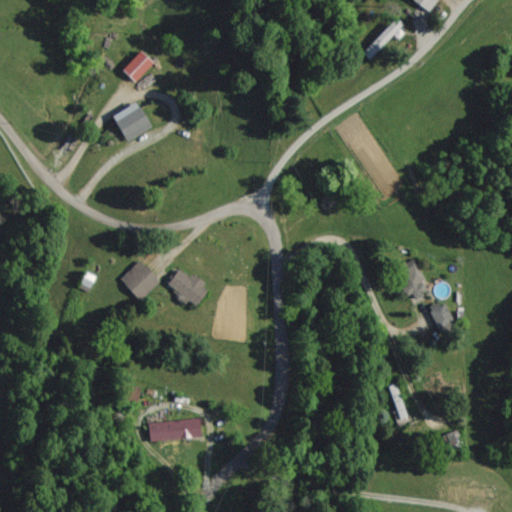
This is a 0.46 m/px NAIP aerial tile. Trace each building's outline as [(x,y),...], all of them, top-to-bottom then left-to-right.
[(410,0),(427,11),(435,0),(410,0)] [(119,68),(132,81),(150,63),(138,50),(119,68)] [(109,114),(124,140),(149,127),(134,101),(109,114)] [(405,285),(399,288),(403,295),(410,292),(412,297),(427,289),(411,258),(396,266),(405,285)] [(158,281),(138,259),(117,279),(138,300),(158,281)] [(193,306),(207,287),(190,275),(188,277),(176,268),(164,285),(193,306)] [(85,272),(78,281),(86,287),(93,278),(85,272)] [(436,329),(452,321),(442,300),(426,308),(436,329)] [(135,403),(138,387),(123,384),(120,401),(135,403)] [(199,438),(198,419),(146,421),(147,440),(199,438)]
